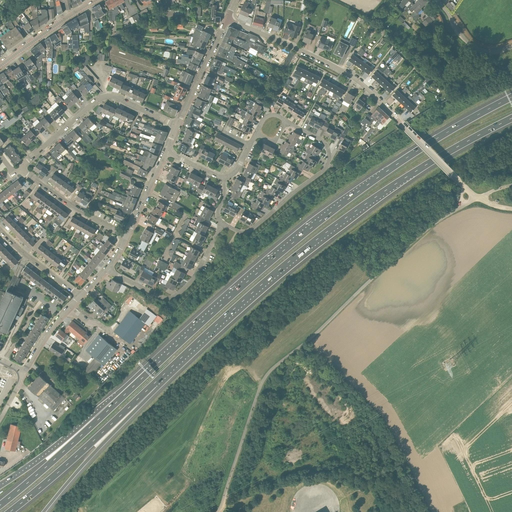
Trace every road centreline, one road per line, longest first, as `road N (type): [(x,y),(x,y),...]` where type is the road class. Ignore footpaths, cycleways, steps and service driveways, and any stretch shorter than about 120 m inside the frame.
road 1 (motorway): [(511,97),(332,210),(150,369)]
road 2 (motorway): [(153,384),(325,232),(511,118)]
road 3 (unclassified): [(217,511),(266,374),(425,230),(478,198)]
road 4 (residential): [(401,123),(354,78),(227,20)]
road 5 (motorway): [(150,369),(0,504)]
road 6 (residential): [(222,225),(245,232),(323,170),(327,147),(286,120)]
road 7 (motorway): [(10,511),(153,384)]
road 8 (residential): [(20,168),(106,95),(178,126)]
road 9 (motorway): [(150,369),(0,485)]
road 10 (motorway): [(44,511),(153,384)]
road 11 (residential): [(107,270),(172,299),(222,225)]
road 12 (residential): [(127,235),(20,168)]
